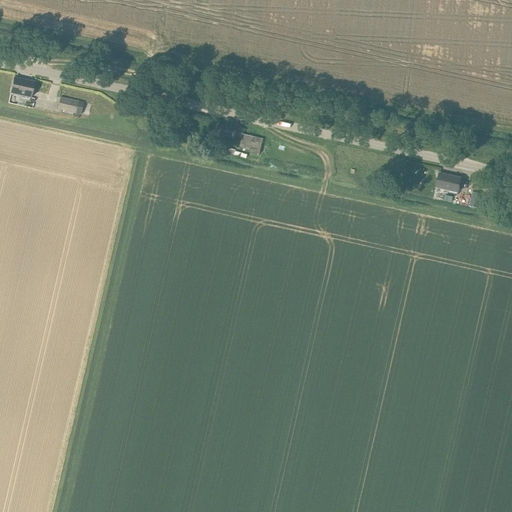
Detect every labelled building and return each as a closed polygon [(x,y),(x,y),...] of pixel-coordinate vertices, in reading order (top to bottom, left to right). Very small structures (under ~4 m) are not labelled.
[(33,82),(13,77),(9,93),(10,93),(30,98),(33,82)] [(81,102),(59,97),(57,110),(79,114),(81,102)] [(233,144),(236,128),(218,124),(216,135),(225,136),(224,142),(233,144)] [(263,139),(242,134),(239,148),(240,148),(240,150),(249,153),(249,152),(259,154),(263,139)] [(229,146),(223,145),(221,152),(245,158),(247,155),(236,152),(235,150),(229,149),(229,146)] [(278,146),(276,153),(295,159),(297,152),(278,146)] [(457,193),(460,178),(438,174),(435,189),(457,193)] [(470,203),(469,207),(483,210),(486,195),(472,192),(472,195),(470,203)]
